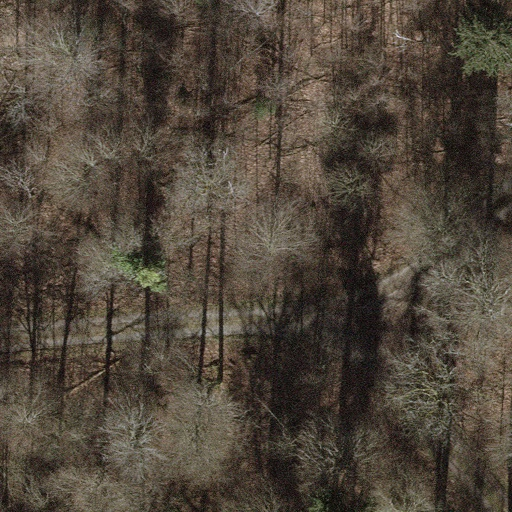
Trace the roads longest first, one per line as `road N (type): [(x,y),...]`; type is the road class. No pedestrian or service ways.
road 1 (track): [(379,316),(0,333)]
road 2 (track): [(511,494),(379,316)]
road 3 (track): [(511,181),(379,316)]
